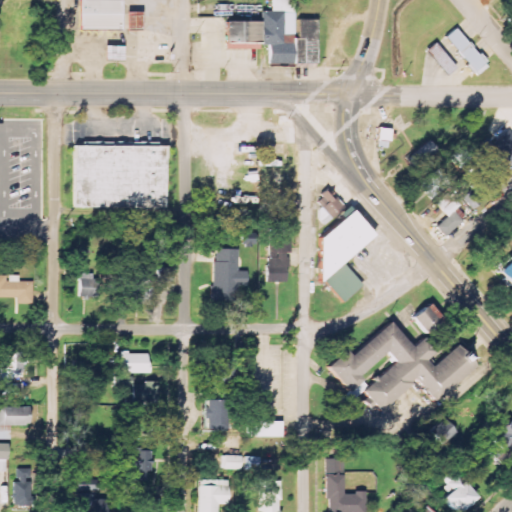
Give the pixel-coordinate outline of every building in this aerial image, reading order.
[(75,0),(75,30),(117,30),(117,0),(75,0)] [(312,64),(312,19),(291,18),(291,0),(268,0),(268,12),(257,11),(257,44),(264,44),(264,63),(312,64)] [(0,3),(0,43),(22,43),(22,3),(0,3)] [(141,13),(126,13),(126,30),(140,30),(141,13)] [(220,20),(220,44),(255,44),(255,20),(220,20)] [(450,29),(441,37),(470,71),(480,62),(450,29)] [(122,60),(122,48),(105,47),(104,60),(122,60)] [(511,131),(510,129),(492,145),(487,139),(479,146),(501,173),(511,163),(511,131)] [(378,140),(391,140),(391,130),(378,131),(378,140)] [(414,169),(438,153),(430,142),(406,157),(414,169)] [(70,145),(160,145),(161,209),(70,209),(70,145)] [(451,158),(457,167),(469,159),(462,150),(451,158)] [(450,184),(438,170),(419,186),(432,200),(450,184)] [(348,213),(331,190),(316,201),(322,209),(315,214),(326,229),(348,213)] [(450,210),(460,221),(442,236),(433,226),(450,210)] [(373,237),(352,212),(319,239),(320,282),(324,282),(342,303),(362,287),(342,263),(373,237)] [(234,248),(209,248),(209,302),(233,302),(234,248)] [(511,290),(511,257),(496,272),(511,290)] [(266,281),(283,281),(283,259),(266,259),(266,281)] [(173,269),(158,269),(158,282),(172,283),(173,269)] [(96,275),(79,274),(79,298),(96,298),(96,275)] [(32,304),(32,282),(19,282),(19,276),(7,276),(0,276),(0,298),(16,299),(16,304),(32,304)] [(119,297),(147,298),(148,285),(120,284),(119,297)] [(411,318),(425,335),(442,321),(428,304),(411,318)] [(374,411),(410,380),(429,402),(470,367),(451,344),(426,366),(420,359),(431,350),(419,336),(406,348),(384,322),(345,355),(340,349),(321,365),(344,392),(352,385),(374,411)] [(0,353),(0,393),(19,394),(19,384),(10,384),(10,378),(23,378),(23,353),(0,353)] [(148,354),(123,354),(123,374),(148,374),(148,354)] [(208,384),(234,385),(235,361),(209,360),(208,384)] [(131,386),(132,400),(147,399),(146,385),(131,386)] [(227,430),(227,401),(205,401),(206,431),(227,430)] [(0,426),(29,427),(29,407),(0,406),(0,426)] [(281,438),(281,422),(257,422),(257,417),(248,417),(248,437),(281,438)] [(511,421),(497,430),(501,436),(491,442),(498,452),(510,444),(511,448),(511,421)] [(151,447),(123,448),(124,474),(130,474),(130,482),(145,482),(145,473),(151,473),(151,447)] [(241,457),(221,456),(221,470),(240,470),(241,457)] [(343,459),(325,460),(326,511),(366,511),(366,493),(344,494),(343,474),(344,474),(343,459)] [(13,483),(14,507),(34,506),(33,469),(18,469),(18,483),(13,483)] [(460,511),(475,500),(451,470),(441,479),(451,492),(442,499),(452,511),(460,511)] [(228,481),(198,480),(197,511),(217,511),(218,505),(228,506),(228,481)] [(278,511),(279,482),(258,481),(257,511),(278,511)] [(96,486),(76,486),(76,511),(78,511),(104,511),(105,500),(96,500),(96,486)] [(158,511),(158,498),(140,498),(140,511),(158,511)]
